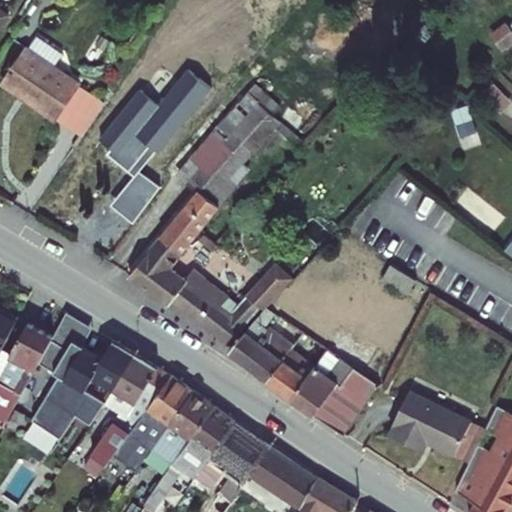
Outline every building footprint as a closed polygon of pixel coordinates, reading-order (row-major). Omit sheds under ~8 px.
[(4,86),(59,122),(81,89),(56,72),(65,58),(39,41),(30,54),(26,52),(4,86)] [(235,145),(265,108),(237,87),(217,114),(151,66),(116,110),(172,155),(159,171),(172,181),(213,127),(235,145)] [(106,106),(81,89),(59,122),(83,140),(106,106)] [(272,112),(265,108),(235,145),(242,151),(272,112)] [(226,171),(242,151),(235,145),(213,127),(172,181),(193,197),(158,240),(181,258),(238,182),(226,171)] [(181,258),(158,240),(125,281),(165,311),(170,305),(226,347),(255,312),(260,317),(262,314),(280,295),(255,277),(231,305),(192,275),(183,286),(168,275),(181,258)] [(262,270),(285,288),(296,276),(272,258),(262,270)] [(377,283),(403,300),(413,286),(386,268),(377,283)] [(262,270),(255,277),(280,295),(285,288),(262,270)] [(0,344),(13,318),(0,310),(0,344)] [(290,353),(293,349),(280,340),(289,328),(273,316),(270,320),(262,314),(260,317),(225,356),(265,385),(290,353)] [(89,331),(64,315),(50,341),(64,350),(73,357),(89,331)] [(0,418),(5,421),(36,366),(50,341),(27,326),(7,359),(0,354),(0,418)] [(306,340),(302,337),(296,345),(300,348),(306,340)] [(50,341),(36,366),(49,373),(64,350),(50,341)] [(58,379),(33,426),(56,442),(72,419),(85,428),(100,406),(80,392),(88,380),(108,393),(131,358),(110,344),(99,360),(90,355),(84,364),(73,357),(64,350),(49,373),(58,379)] [(314,369),(326,354),(319,350),(307,365),(290,353),(265,385),(289,402),(314,369)] [(117,428),(95,461),(106,469),(128,439),(144,416),(167,383),(131,358),(108,393),(100,406),(111,413),(106,421),(117,428)] [(326,379),(314,369),(289,402),(340,438),(378,390),(339,363),(326,379)] [(129,439),(148,452),(186,396),(168,383),(145,416),(129,439)] [(418,441),(450,456),(468,420),(405,391),(387,426),(391,428),(385,437),(412,451),(418,441)] [(163,466),(168,470),(170,469),(210,412),(186,396),(148,452),(164,464),(163,466)] [(511,430),(511,432),(506,430),(511,416),(493,407),(483,427),(496,434),(488,449),(475,442),(449,494),(469,506),(489,511),(498,511),(511,491),(511,430)] [(179,475),(191,484),(231,427),(210,412),(170,469),(179,475)] [(191,484),(212,499),(226,507),(244,481),(266,451),(231,427),(191,484)] [(295,511),(313,481),(266,451),(244,481),(290,511),(295,511)] [(157,507),(179,475),(170,469),(168,470),(147,500),(157,507)] [(350,511),(353,508),(313,481),(295,511),(350,511)] [(203,511),(222,511),(226,507),(212,499),(203,511)]
